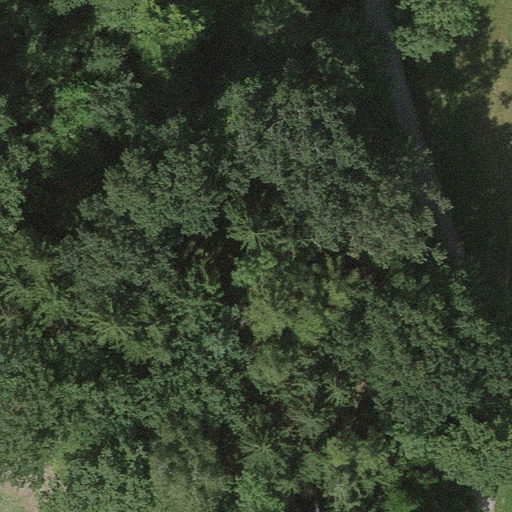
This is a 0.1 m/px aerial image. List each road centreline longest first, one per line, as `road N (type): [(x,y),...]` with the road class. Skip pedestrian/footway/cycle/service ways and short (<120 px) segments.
road 1 (track): [(377,0),(411,161),(468,337),(489,446),(484,511)]
road 2 (track): [(147,511),(61,438),(0,351)]
